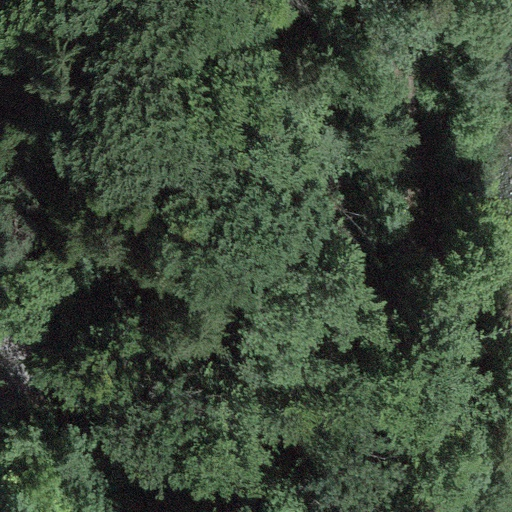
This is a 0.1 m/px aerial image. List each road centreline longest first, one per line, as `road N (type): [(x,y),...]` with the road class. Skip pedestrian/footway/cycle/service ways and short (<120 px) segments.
road 1 (track): [(389,0),(447,511)]
road 2 (track): [(0,466),(111,207),(127,0)]
